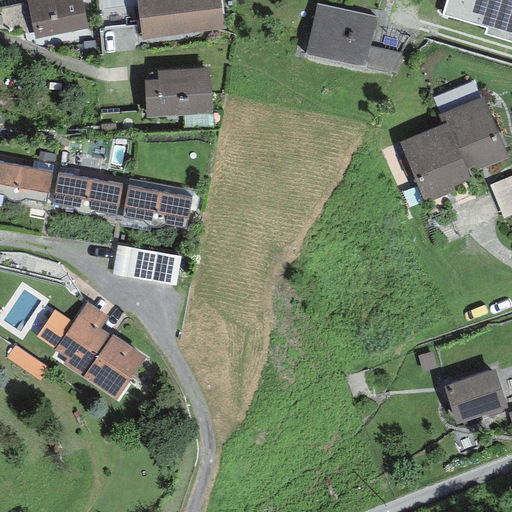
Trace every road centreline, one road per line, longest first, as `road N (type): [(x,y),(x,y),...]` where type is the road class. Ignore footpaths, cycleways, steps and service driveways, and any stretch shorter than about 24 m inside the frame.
road 1 (residential): [(0,236),(73,257),(156,328),(199,408),(207,441),(193,511)]
road 2 (residential): [(511,460),(383,511)]
